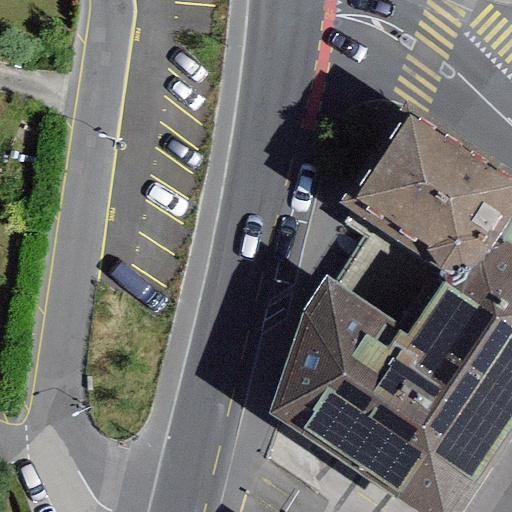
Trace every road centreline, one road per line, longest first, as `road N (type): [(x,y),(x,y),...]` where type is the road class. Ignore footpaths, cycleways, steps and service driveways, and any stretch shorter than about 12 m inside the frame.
road 1 (unclassified): [(186,511),(258,199),(291,0)]
road 2 (residential): [(104,0),(56,368),(64,440)]
road 3 (unclassified): [(478,90),(429,55),(315,0)]
